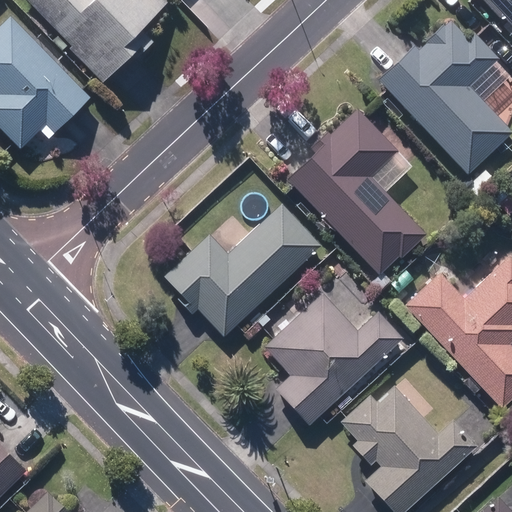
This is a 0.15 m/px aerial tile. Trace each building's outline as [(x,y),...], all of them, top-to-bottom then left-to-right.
[(66,51),(103,87),(122,69),(133,57),(138,61),(152,48),(140,35),(167,7),(159,0),(20,0),(69,48),(66,51)] [(499,12),(511,25),(511,0),(483,0),(497,14),(499,12)] [(377,77),(467,172),(511,130),(483,100),(509,74),(495,60),(498,57),(473,31),(467,37),(450,19),(444,24),(442,22),(423,40),(425,41),(418,48),(412,43),(394,60),(377,77)] [(0,134),(19,154),(45,129),(54,138),(73,119),(90,102),(10,20),(0,29),(0,134)] [(285,177),(378,273),(397,255),(400,257),(426,233),(370,175),(397,149),(357,107),(329,133),(325,130),(308,146),(312,151),(303,160),(285,177)] [(465,186),(477,199),(496,181),(485,169),(465,186)] [(206,318),(223,335),(321,243),(281,201),(227,252),(208,232),(162,276),(179,294),(175,297),(190,313),(196,307),(206,318)] [(403,303),(502,407),(511,397),(511,346),(509,343),(511,339),(511,256),(509,253),(463,296),(438,269),(403,303)] [(376,291),(388,280),(381,273),(369,283),(376,291)] [(292,406),(308,423),(402,336),(377,309),(356,328),(321,290),(262,345),(288,373),(273,386),(292,406)] [(382,500),(393,511),(403,511),(476,444),(452,418),(437,432),(393,384),(375,400),(369,393),(339,421),(356,439),(351,444),(368,462),(373,458),(379,464),(363,479),(382,500)] [(0,497),(26,472),(9,454),(0,444),(0,497)] [(511,511),(511,510),(497,494),(478,511),(511,511)] [(63,511),(47,496),(30,511),(63,511)]
